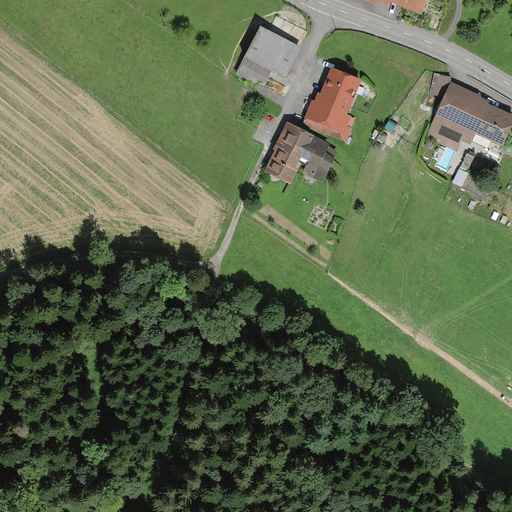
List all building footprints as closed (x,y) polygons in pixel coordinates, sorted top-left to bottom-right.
[(424,0),(373,0),(397,0),(421,9),(424,0)] [(297,49),(261,30),(240,72),(261,83),(269,66),(284,74),(297,49)] [(359,82),(333,69),(308,121),(344,138),(353,120),(343,115),(359,82)] [(487,100),(451,84),(430,134),(456,146),(461,135),(470,139),(474,130),(501,142),(511,116),(511,114),(486,103),(487,100)] [(337,147),(289,123),(267,167),(290,178),(301,156),(327,168),(337,147)]
